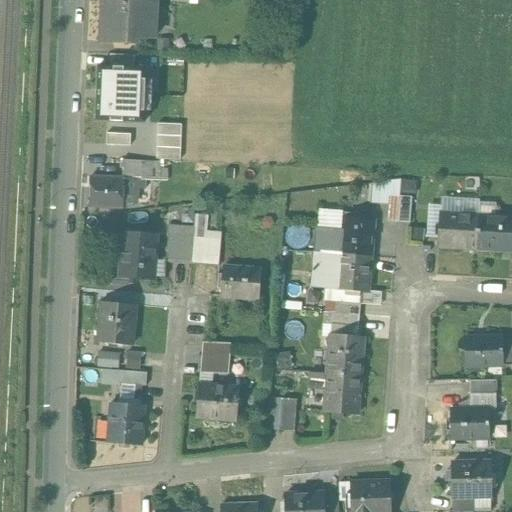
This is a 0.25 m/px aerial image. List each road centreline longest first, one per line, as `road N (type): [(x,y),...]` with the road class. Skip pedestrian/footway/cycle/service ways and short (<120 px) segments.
road 1 (residential): [(53,484),(66,0)]
road 2 (residential): [(165,472),(384,446),(410,418),(416,305),(443,289),(511,294)]
road 3 (residential): [(165,472),(182,305)]
